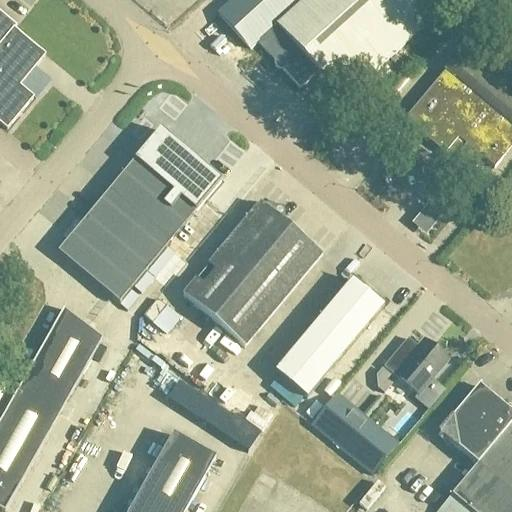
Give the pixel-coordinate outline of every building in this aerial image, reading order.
[(235,0),(217,16),(250,52),(258,46),(299,91),(317,75),(343,51),(355,64),(368,79),(435,19),(417,0),(235,0)] [(0,127),(6,133),(33,100),(20,89),(34,71),(45,58),(14,32),(16,29),(0,15),(0,127)] [(453,165),(455,162),(459,165),(459,167),(460,169),(460,170),(461,172),(463,173),(464,174),(466,174),(467,175),(469,175),(471,174),(472,174),(474,173),(475,172),(476,171),(477,169),(477,167),(478,166),(478,164),(481,160),(494,171),(511,149),(511,84),(468,47),(403,123),(453,165)] [(355,64),(343,51),(317,75),(329,88),(355,64)] [(34,71),(20,89),(33,100),(35,102),(49,84),(34,71)] [(82,225),(58,253),(120,305),(144,276),(168,247),(204,204),(208,199),(221,184),(159,133),(134,163),(82,225)] [(244,351),(321,258),(259,207),(182,300),(244,351)] [(306,403),(384,310),(352,283),(274,376),(278,379),(269,390),(294,411),(303,400),(306,403)] [(155,301),(142,317),(168,336),(179,320),(155,301)] [(0,511),(5,511),(102,342),(63,312),(0,423),(0,511)] [(407,342),(384,370),(416,396),(413,400),(427,412),(443,392),(432,382),(447,364),(427,347),(421,354),(407,342)] [(381,372),(376,379),(377,391),(384,396),(394,383),(381,372)] [(438,436),(477,469),(493,483),(511,460),(511,417),(478,389),(438,436)] [(332,404),(311,429),(372,479),(383,466),(397,448),(336,399),(332,404)] [(186,511),(215,462),(173,438),(130,511),(186,511)] [(466,511),(511,511),(511,460),(493,483),(477,469),(451,499),(466,511)]
